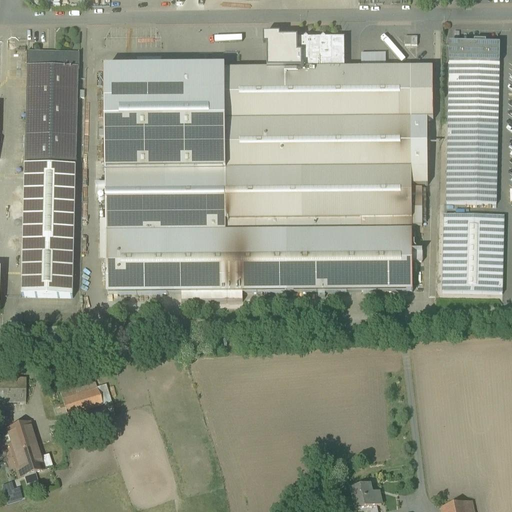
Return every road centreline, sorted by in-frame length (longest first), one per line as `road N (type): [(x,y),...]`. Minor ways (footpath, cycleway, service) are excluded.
road 1 (residential): [(511,318),(0,335)]
road 2 (residential): [(511,14),(5,18)]
